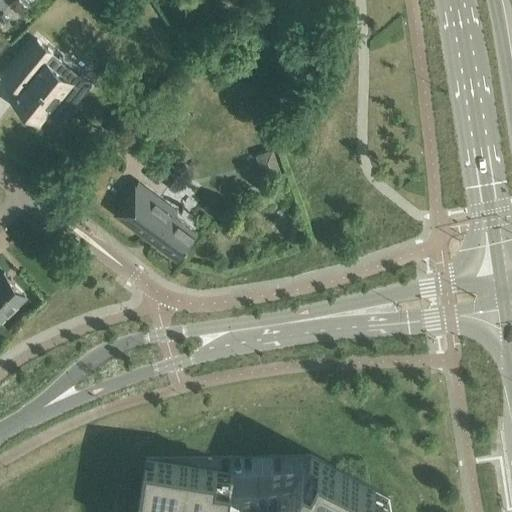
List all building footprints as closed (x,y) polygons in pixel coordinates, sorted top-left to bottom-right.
[(40,38),(10,79),(34,96),(26,106),(45,119),(60,98),(68,104),(83,83),(59,65),(65,57),(40,38)] [(178,124),(191,112),(176,96),(163,108),(178,124)] [(138,180),(115,212),(178,258),(197,232),(174,214),(177,210),(138,180)] [(0,319),(26,294),(4,271),(0,274),(0,319)] [(380,511),(388,498),(390,495),(311,453),(280,511),(226,511),(233,470),(146,456),(137,511),(380,511)]
